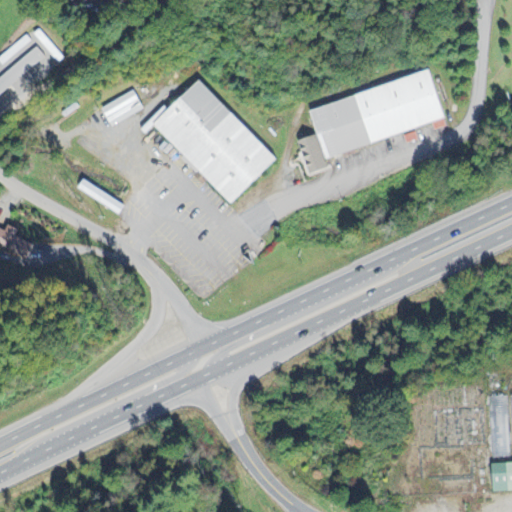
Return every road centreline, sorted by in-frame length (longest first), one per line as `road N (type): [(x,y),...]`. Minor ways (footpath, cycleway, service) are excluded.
road 1 (trunk): [(511,203),(200,342),(0,443)]
road 2 (trunk): [(198,377),(511,235)]
road 3 (tertiary): [(200,342),(177,300),(124,250),(0,175)]
road 4 (trunk): [(0,472),(198,377)]
road 5 (residential): [(167,0),(104,52),(0,112)]
road 6 (tertiary): [(302,511),(258,472),(198,377)]
road 7 (tertiary): [(157,281),(147,332),(82,402)]
road 8 (trunk): [(111,418),(189,368),(200,342)]
road 9 (trunk): [(293,306),(212,357),(198,377)]
